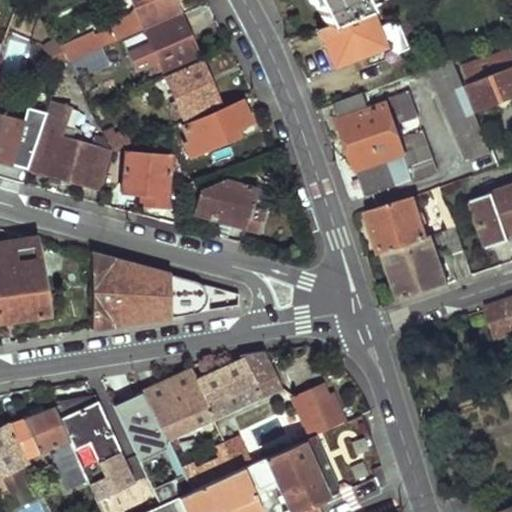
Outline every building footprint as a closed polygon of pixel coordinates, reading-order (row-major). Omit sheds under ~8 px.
[(179,10),(174,0),(131,0),(133,5),(128,6),(131,15),(138,13),(141,18),(114,30),(111,25),(92,33),(99,48),(145,28),(144,25),(179,10)] [(312,0),(325,26),(365,10),(360,0),(312,0)] [(388,55),(369,8),(365,10),(325,26),(317,29),(333,66),(360,54),(363,64),(388,55)] [(157,71),(198,53),(181,16),(134,36),(137,42),(148,35),(159,60),(154,63),(157,71)] [(68,61),(99,48),(92,33),(60,47),(66,59),(68,61)] [(511,96),(511,51),(464,66),(479,108),(511,96)] [(493,153),(455,57),(430,66),(469,161),(493,153)] [(178,116),(218,99),(201,61),(167,77),(180,107),(176,109),(178,116)] [(419,120),(410,94),(386,102),(387,106),(371,111),(365,92),(336,103),(368,196),(394,187),(413,180),(437,172),(423,132),(400,141),(396,127),(419,120)] [(80,130),(61,125),(69,105),(51,99),(43,120),(43,121),(45,122),(30,170),(100,188),(112,150),(101,130),(94,128),(92,134),(95,135),(93,146),(82,143),(82,139),(79,138),(80,130)] [(234,129),(251,121),(242,101),(183,126),(188,138),(182,141),(189,156),(235,135),(234,129)] [(0,161),(12,164),(24,122),(0,115),(0,161)] [(140,203),(166,205),(170,155),(124,152),(122,193),(139,194),(140,203)] [(198,189),(195,179),(185,183),(184,192),(185,194),(198,189)] [(259,230),(264,212),(253,208),(257,189),(257,188),(227,181),(200,191),(195,213),(259,230)] [(458,226),(446,186),(433,190),(445,230),(458,226)] [(511,188),(475,202),(491,248),(511,240),(508,229),(511,227),(511,188)] [(269,193),(257,189),(253,208),(264,212),(269,193)] [(428,236),(414,197),(369,210),(383,251),(428,236)] [(466,249),(458,226),(445,230),(428,236),(383,251),(399,300),(448,283),(435,242),(446,237),(452,254),(466,249)] [(43,287),(34,239),(10,241),(20,291),(43,287)] [(0,322),(48,315),(43,287),(20,291),(10,241),(0,242),(0,322)] [(237,306),(238,294),(115,260),(91,254),(91,329),(237,306)] [(511,331),(511,302),(511,300),(487,308),(497,337),(511,331)] [(283,389),(267,353),(242,356),(244,361),(199,381),(193,371),(168,382),(142,393),(164,442),(283,389)] [(290,398),(308,438),(314,435),(343,422),(330,395),(324,397),(318,384),(290,398)] [(164,442),(142,393),(140,388),(113,402),(140,458),(166,446),(164,442)] [(96,501),(132,484),(97,401),(87,405),(85,400),(62,403),(56,406),(76,455),(96,501)] [(60,461),(76,455),(56,406),(10,425),(26,459),(55,447),(60,461)] [(0,475),(28,464),(26,459),(10,425),(0,429),(0,475)] [(324,458),(314,435),(308,438),(250,464),(246,467),(257,491),(274,484),(288,511),(287,511),(319,511),(315,503),(335,494),(338,488),(338,487),(324,458)] [(194,466),(182,470),(192,492),(241,470),(246,467),(250,464),(243,449),(196,470),(194,466)] [(337,452),(324,458),(338,487),(350,481),(337,452)] [(0,477),(0,494),(0,495),(31,486),(27,470),(0,477)] [(260,511),(241,470),(192,492),(178,499),(183,511),(260,511)] [(125,511),(131,511),(147,503),(136,483),(116,495),(125,511)] [(183,511),(178,499),(148,511),(183,511)]
